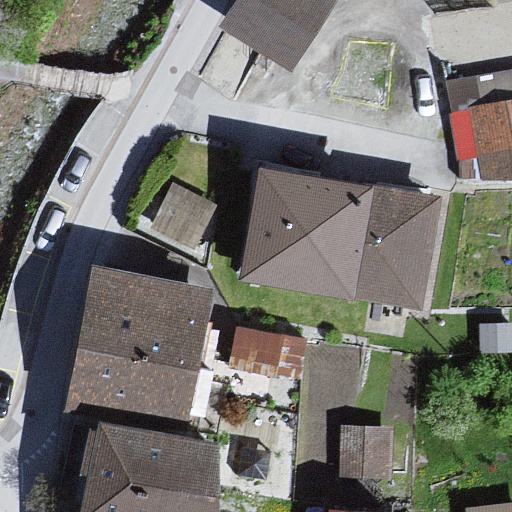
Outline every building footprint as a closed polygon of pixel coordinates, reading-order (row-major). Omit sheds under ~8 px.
[(243,0),(226,28),(309,82),(353,0),(243,0)] [(511,110),(474,114),(485,181),(511,181),(511,110)] [(377,191),(268,171),(250,288),(358,293),(426,308),(444,212),(377,191)] [(207,232),(214,189),(164,181),(156,224),(207,232)] [(216,296),(102,274),(76,409),(197,433),(216,296)] [(235,319),(233,359),(304,363),(306,323),(235,319)] [(339,465),(391,467),(392,415),(340,414),(339,465)] [(233,511),(229,443),(101,425),(94,511),(233,511)] [(511,511),(511,489),(468,494),(469,511),(511,511)]
